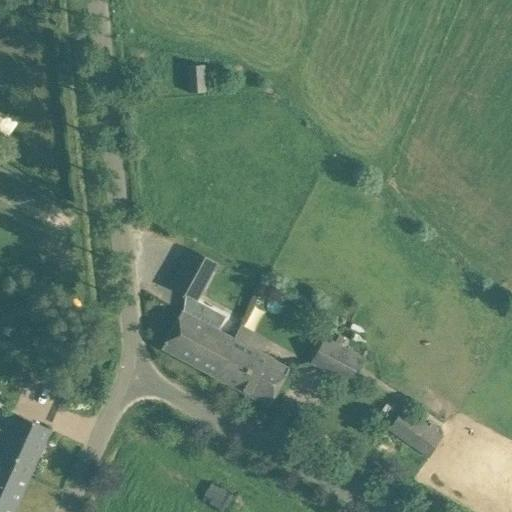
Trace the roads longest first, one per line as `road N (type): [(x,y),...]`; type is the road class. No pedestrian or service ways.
road 1 (unclassified): [(135,381),(94,0)]
road 2 (unclassified): [(384,511),(135,381)]
road 3 (unclassified): [(74,511),(135,381)]
